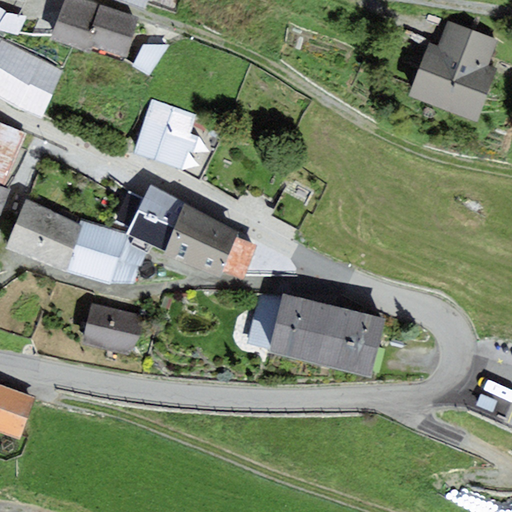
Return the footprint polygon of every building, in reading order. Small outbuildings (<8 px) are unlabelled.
[(139,21),(86,0),(63,0),(48,38),(89,54),(92,46),(125,58),(139,21)] [(112,0),(144,12),(149,0),(112,0)] [(26,16),(6,12),(0,22),(0,30),(17,36),(26,16)] [(429,46),(410,99),(477,124),(496,71),(488,68),(498,42),(447,23),(437,49),(429,46)] [(4,41),(0,48),(0,97),(38,115),(59,73),(40,63),(41,60),(4,41)] [(168,45),(142,46),(133,67),(147,77),(168,45)] [(151,99),(132,154),(180,170),(186,152),(194,154),(199,137),(189,133),(195,114),(151,99)] [(0,189),(6,192),(26,135),(0,125),(0,189)] [(149,191),(129,236),(151,245),(167,251),(183,213),(186,207),(165,197),(149,191)] [(84,226),(24,203),(6,249),(68,272),(84,226)] [(234,236),(183,213),(167,251),(218,274),(220,268),(234,236)] [(129,236),(85,221),(84,226),(68,272),(112,287),(113,282),(129,236)] [(129,236),(113,282),(133,282),(137,267),(141,268),(151,245),(129,236)] [(256,247),(234,236),(220,268),(243,276),(256,247)] [(284,298),(271,355),(372,378),(386,321),(327,308),(284,298)] [(93,306),(84,338),(133,353),(143,321),(93,306)] [(0,430),(20,437),(34,395),(0,383),(0,430)] [(479,399),(477,404),(483,407),(490,411),(495,400),(482,394),(479,399)]
